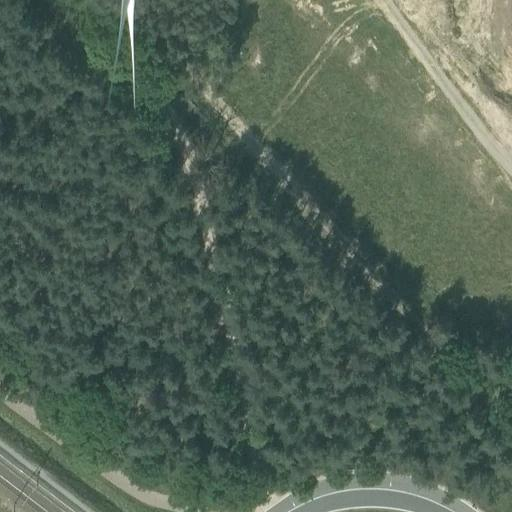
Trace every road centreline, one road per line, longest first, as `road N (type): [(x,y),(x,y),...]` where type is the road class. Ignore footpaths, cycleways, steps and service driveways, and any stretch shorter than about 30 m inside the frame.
road 1 (track): [(265,511),(188,136),(46,0)]
road 2 (tertiary): [(290,511),(327,494),(364,489),(423,497),(450,511)]
